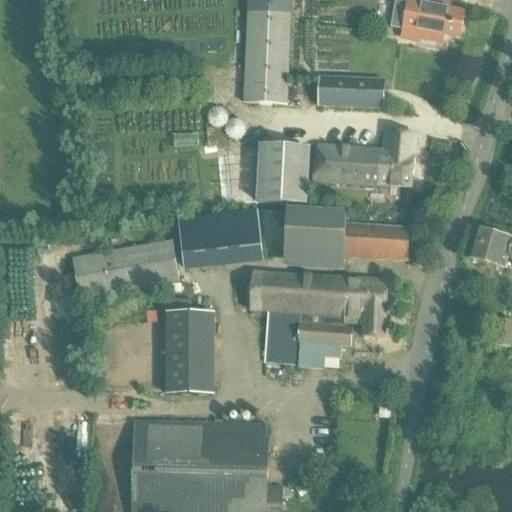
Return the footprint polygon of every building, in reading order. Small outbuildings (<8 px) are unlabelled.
[(287,107),(290,0),(248,0),(245,105),(287,107)] [(460,43),(465,17),(448,14),(449,8),(409,1),(402,41),(417,43),(418,35),(460,43)] [(382,111),(383,84),(320,81),(319,109),(382,111)] [(410,191),(416,137),(384,135),(382,153),(318,148),(312,184),(410,191)] [(258,155),(215,160),(220,210),(256,206),(307,209),(310,152),(259,149),(258,155)] [(183,271),(263,261),(257,210),(177,219),(183,271)] [(407,264),(408,233),(346,230),(346,217),(286,215),(284,261),(345,264),(345,261),(407,264)] [(511,242),(476,232),(467,261),(504,272),(507,261),(511,262),(511,242)] [(80,300),(179,283),(172,246),(73,264),(80,300)] [(251,277),(250,315),(267,316),(265,351),(264,362),(264,365),(298,367),(298,371),(322,372),(322,361),(340,362),(340,350),(349,351),(350,332),(343,332),(343,327),(363,328),(362,341),(384,342),(386,283),(251,277)] [(210,315),(165,315),(165,400),(210,400),(210,315)] [(511,323),(497,322),(495,349),(511,351),(511,336),(511,323)] [(281,511),(282,490),(267,489),(268,427),(134,425),(131,511),(281,511)]
